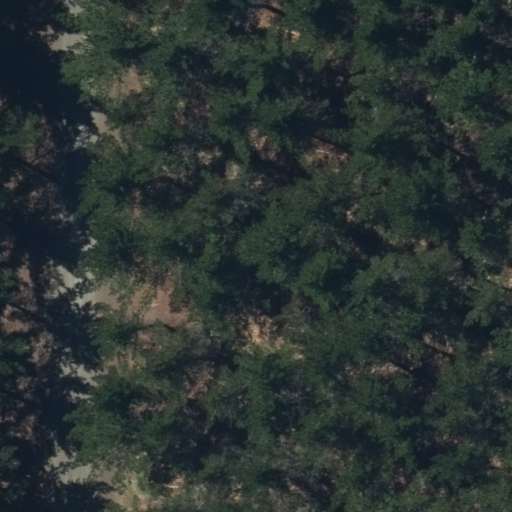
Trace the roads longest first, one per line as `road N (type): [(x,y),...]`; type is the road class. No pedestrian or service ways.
road 1 (track): [(21,0),(30,121),(15,511)]
road 2 (track): [(30,121),(158,0)]
